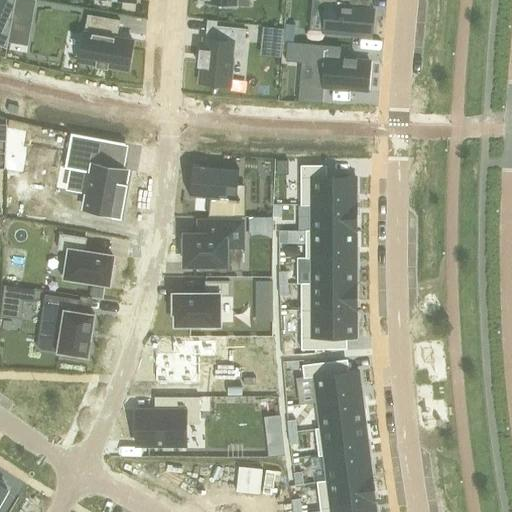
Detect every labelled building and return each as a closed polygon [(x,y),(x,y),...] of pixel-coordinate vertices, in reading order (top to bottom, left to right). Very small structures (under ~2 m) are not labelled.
[(0,0),(0,45),(5,48),(7,48),(8,41),(15,0),(0,0)] [(15,0),(8,41),(27,44),(34,0),(15,0)] [(313,0),(312,9),(326,10),(324,33),(372,37),(374,18),(366,18),(366,9),(367,0),(313,0)] [(88,14),(79,61),(96,64),(96,67),(108,69),(108,66),(128,70),(133,41),(117,38),(115,37),(118,23),(120,23),(120,20),(88,14)] [(286,24),(285,41),(294,42),(295,25),(286,24)] [(201,50),(199,66),(202,66),(200,83),(230,86),(233,57),(243,58),(246,29),(218,26),(216,26),(215,40),(205,39),(204,50),(201,50)] [(263,28),(262,39),(283,41),(284,30),(263,28)] [(287,42),(286,61),(301,62),(317,64),(316,85),(300,84),(298,102),(322,103),(323,87),(367,91),(370,61),(340,59),(341,47),(287,42)] [(22,149),(22,148),(25,133),(8,129),(6,170),(7,170),(11,147),(22,149)] [(71,134),(65,168),(70,169),(70,170),(85,173),(81,193),(88,194),(85,209),(109,214),(119,216),(124,191),(123,191),(124,184),(127,170),(124,170),(102,166),(107,140),(71,134)] [(192,174),(189,196),(210,198),(208,217),(235,217),(238,185),(239,169),(202,166),(192,165),(192,174)] [(301,165),(301,206),(311,206),(311,205),(356,205),(356,204),(356,203),(356,177),(327,177),(327,165),(301,165)] [(274,205),(274,217),(282,217),(282,205),(274,205)] [(311,230),(311,231),(356,231),(356,205),(311,205),(311,206),(311,230)] [(252,232),(272,232),(273,217),(252,217),(252,232)] [(181,238),(181,254),(183,254),(185,254),(185,265),(199,265),(199,271),(215,271),(215,270),(215,265),(226,265),(226,249),(242,249),(243,249),(243,221),(215,221),(200,221),(199,221),(199,222),(199,235),(185,235),(185,238),(183,238),(181,238)] [(306,230),(306,259),(311,258),(311,257),(356,257),(356,232),(356,231),(311,231),(311,230),(306,230)] [(279,231),(279,243),(287,243),(288,231),(279,231)] [(60,234),(58,249),(65,250),(61,277),(109,284),(109,281),(112,282),(115,266),(112,266),(113,256),(84,252),(86,238),(60,234)] [(311,283),(311,284),(357,284),(357,283),(356,283),(356,257),(311,257),(311,258),(311,283)] [(279,272),(279,284),(287,284),(287,272),(279,272)] [(170,297),(170,310),(174,310),(174,313),(175,313),(175,325),(201,325),(201,328),(215,328),(215,325),(220,325),(220,296),(230,296),(230,281),(206,281),(206,294),(174,294),(174,297),(170,297)] [(257,281),(257,297),(273,297),(273,281),(257,281)] [(301,283),(301,310),(357,310),(357,284),(311,284),(311,283),(301,283)] [(279,284),(279,296),(287,296),(287,284),(279,284)] [(5,287),(2,315),(20,318),(23,299),(33,301),(34,291),(5,287)] [(45,294),(41,320),(58,323),(53,351),(63,353),(62,359),(83,362),(84,356),(88,357),(90,339),(92,332),(94,315),(89,314),(79,312),(81,300),(80,300),(45,294)] [(301,310),(301,350),(327,350),(327,349),(327,338),(346,338),(356,338),(356,311),(357,311),(357,310),(301,310)] [(156,353),(156,383),(200,383),(200,357),(216,357),(216,341),(170,341),(170,346),(174,346),(174,353),(170,353),(156,353)] [(261,355),(275,355),(275,343),(261,343),(261,355)] [(304,378),(298,379),(301,405),(317,403),(362,397),(360,386),(358,370),(348,371),(329,374),(328,363),(328,362),(302,365),(304,378)] [(136,410),(136,445),(185,445),(185,424),(199,424),(199,397),(162,397),(162,410),(154,410),(136,410)] [(362,397),(317,403),(320,428),(320,429),(365,423),(362,397)] [(295,420),(287,421),(289,433),(297,432),(295,420)] [(320,428),(315,429),(318,457),(323,456),(323,455),(368,450),(365,423),(320,429),(320,428)] [(297,432),(289,433),(290,445),(298,444),(297,432)] [(283,443),(269,444),(270,456),(285,455),(283,443)] [(318,457),(311,458),(314,482),(317,482),(326,481),(372,476),(372,475),(371,475),(370,461),(368,450),(323,455),(323,456),(318,457)] [(272,493),(274,468),(237,465),(235,490),(272,493)] [(301,472),(294,473),(295,485),(303,484),(301,472)] [(326,481),(317,482),(320,509),(375,502),(372,476),(326,481)] [(303,484),(295,485),(297,497),(305,496),(303,484)] [(375,502),(320,509),(320,511),(376,511),(375,503),(375,502)]
